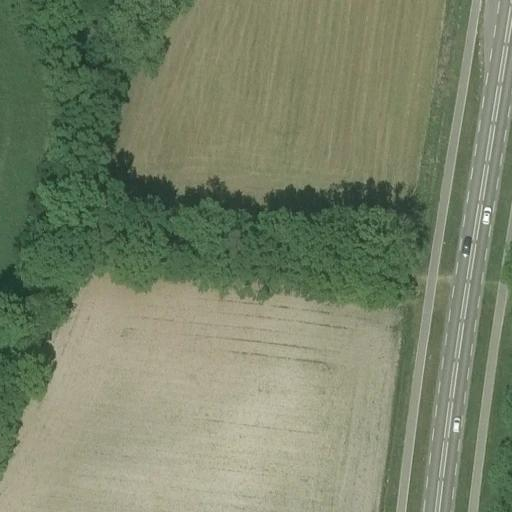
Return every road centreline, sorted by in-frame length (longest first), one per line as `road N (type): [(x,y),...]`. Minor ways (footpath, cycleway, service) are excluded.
road 1 (primary): [(437,511),(511,15)]
road 2 (track): [(0,394),(28,342),(55,257),(83,242),(396,280)]
